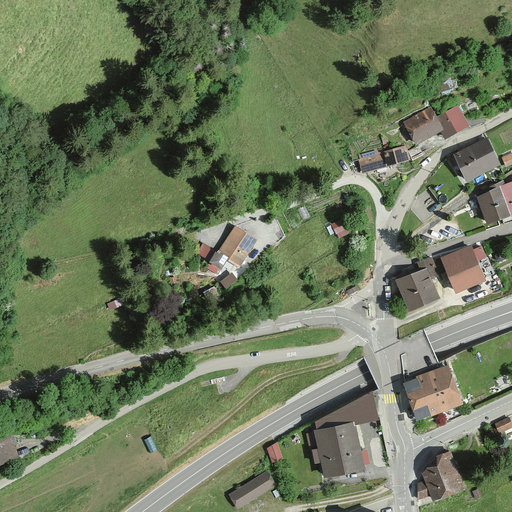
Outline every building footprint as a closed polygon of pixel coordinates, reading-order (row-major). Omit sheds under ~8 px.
[(442,134),(447,142),(470,130),(458,107),(436,119),(430,108),(402,124),(416,150),(442,134)] [(453,154),(467,183),(502,166),(488,138),(453,154)] [(384,154),(359,162),(363,176),(388,169),(404,164),(411,161),(406,147),(393,153),(384,154)] [(511,178),(468,194),(479,224),(506,214),(508,221),(511,219),(511,178)] [(339,237),(350,232),(343,217),(332,223),(339,237)] [(256,237),(237,225),(219,254),(203,244),(198,251),(224,267),(226,264),(232,268),(236,261),(240,263),(256,237)] [(486,276),(473,243),(441,255),(454,288),(486,276)] [(426,267),(396,280),(409,312),(440,299),(426,267)] [(236,271),(224,280),(231,288),(242,279),(236,271)] [(463,403),(449,366),(403,383),(417,420),(463,403)] [(501,430),(511,426),(511,415),(498,420),(501,430)] [(317,477),(359,468),(349,421),(307,430),(317,477)] [(0,460),(11,456),(2,432),(0,432),(0,460)] [(280,441),(268,445),(273,461),(285,457),(280,441)] [(423,471),(433,500),(465,487),(450,452),(429,461),(423,471)] [(227,493),(236,507),(273,484),(265,470),(227,493)]
